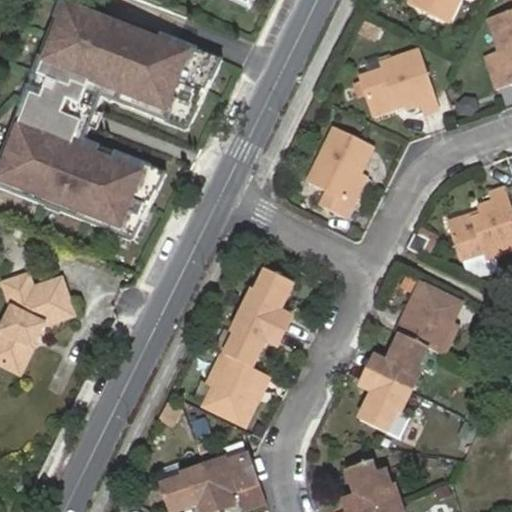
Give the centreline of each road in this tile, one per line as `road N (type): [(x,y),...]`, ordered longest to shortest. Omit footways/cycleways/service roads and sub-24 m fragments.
road 1 (tertiary): [(220,197),(68,511)]
road 2 (residential): [(299,511),(283,452),(368,264)]
road 3 (tertiary): [(320,0),(220,197)]
road 4 (residential): [(368,264),(431,155),(511,124)]
road 5 (residential): [(220,197),(368,264)]
